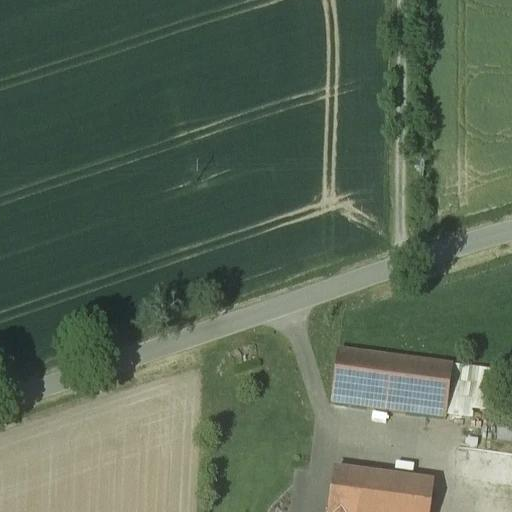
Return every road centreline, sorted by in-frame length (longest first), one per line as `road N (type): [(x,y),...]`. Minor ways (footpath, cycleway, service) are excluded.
road 1 (tertiary): [(0,403),(511,234)]
road 2 (track): [(405,265),(408,0)]
